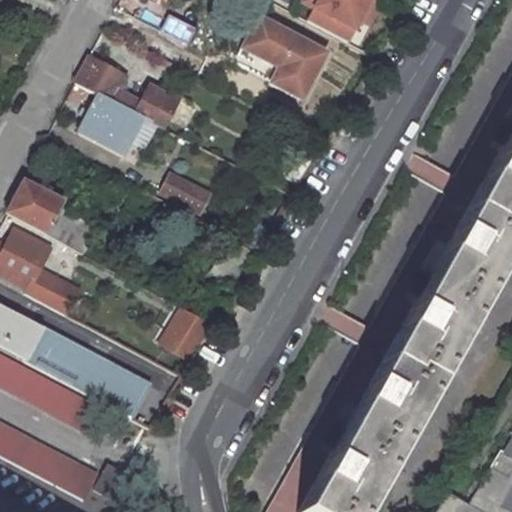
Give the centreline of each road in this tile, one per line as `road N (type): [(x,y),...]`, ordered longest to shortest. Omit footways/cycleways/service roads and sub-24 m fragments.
road 1 (residential): [(462,0),(209,425),(198,468),(202,511)]
road 2 (residential): [(89,0),(0,167)]
